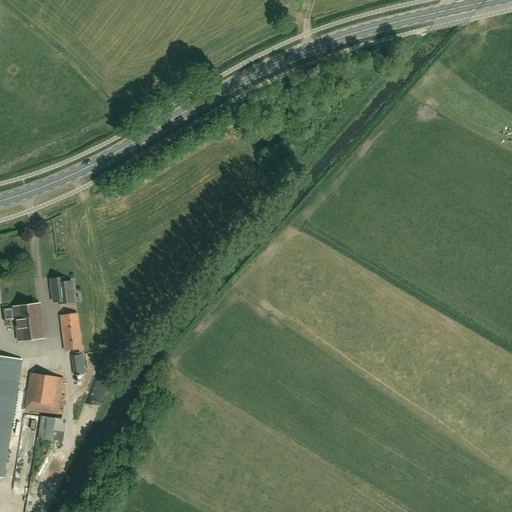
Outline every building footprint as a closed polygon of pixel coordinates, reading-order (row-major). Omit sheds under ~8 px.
[(53,303),(59,302),(59,304),(74,302),(72,282),(64,283),(64,279),(50,280),(53,303)] [(43,338),(39,305),(14,308),(19,341),(43,338)] [(61,316),(65,351),(82,349),(77,314),(61,316)] [(71,356),(74,376),(86,374),(83,354),(71,356)] [(0,477),(3,478),(22,361),(0,357),(0,477)] [(31,373),(25,410),(58,415),(64,378),(31,373)] [(66,420),(41,416),(37,439),(62,443),(66,420)] [(17,464),(17,462),(27,462),(26,439),(16,439),(17,464)] [(43,492),(59,456),(56,454),(58,451),(54,450),(52,454),(54,456),(50,465),(42,461),(30,487),(43,492)]
